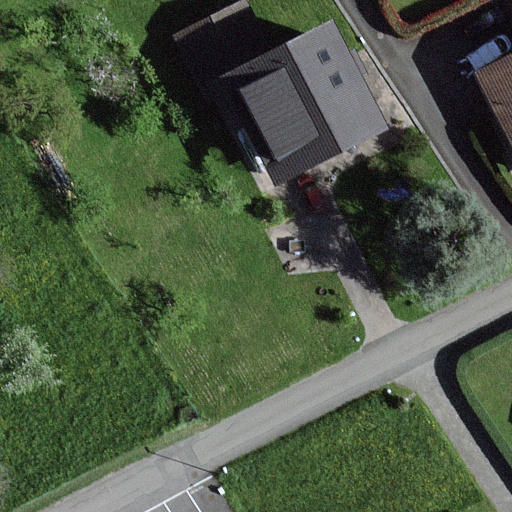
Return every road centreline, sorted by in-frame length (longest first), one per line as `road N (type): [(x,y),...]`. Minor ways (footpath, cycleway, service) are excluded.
road 1 (residential): [(99,511),(511,298)]
road 2 (residential): [(361,0),(511,222)]
